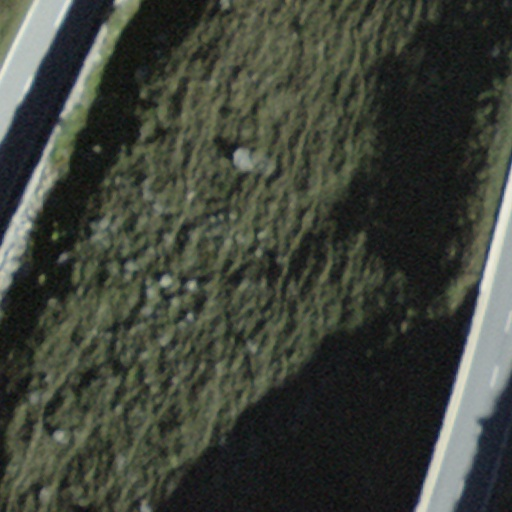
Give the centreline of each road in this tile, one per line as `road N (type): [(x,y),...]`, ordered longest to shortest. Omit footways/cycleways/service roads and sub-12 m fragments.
road 1 (secondary): [(451,511),(511,311)]
road 2 (secondary): [(68,0),(0,137)]
